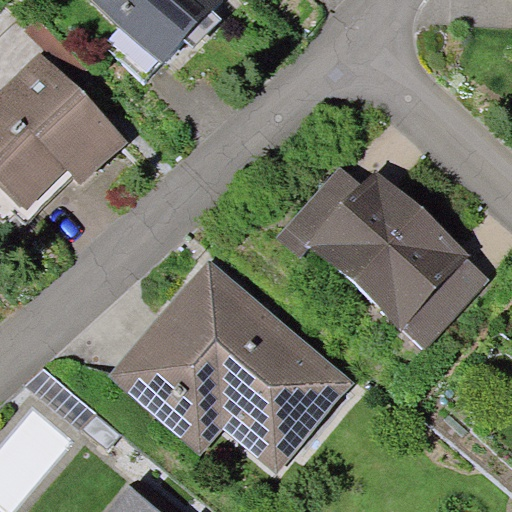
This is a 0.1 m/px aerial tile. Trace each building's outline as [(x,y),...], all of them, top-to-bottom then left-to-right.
[(222,0),(94,0),(162,64),(186,40),(213,10),(222,0)] [(222,18),(213,10),(186,40),(195,47),(222,18)] [(127,141),(41,52),(0,90),(0,184),(26,211),(68,170),(81,185),(127,141)] [(311,238),(362,185),(342,167),(277,235),(300,257),(315,241),(311,238)] [(491,278),(377,169),(362,185),(311,238),(315,241),(426,346),(491,278)] [(355,383),(209,259),(108,377),(200,456),(224,429),(277,474),(355,383)] [(161,511),(129,486),(107,511),(161,511)]
